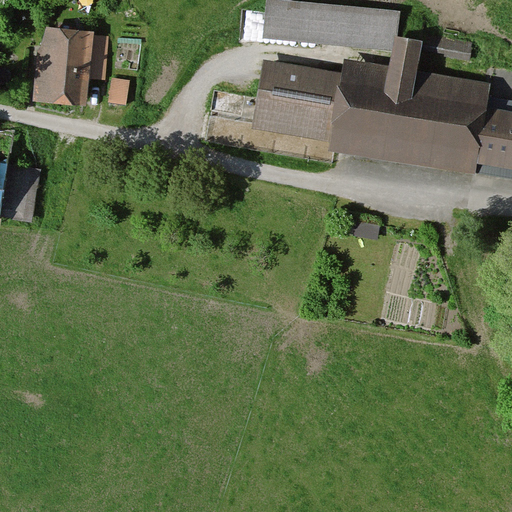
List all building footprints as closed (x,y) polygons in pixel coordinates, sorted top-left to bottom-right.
[(391,11),(262,2),(259,42),(385,51),(386,39),(389,39),(391,11)] [(108,40),(38,33),(31,103),(80,108),(83,81),(103,83),(108,40)] [(335,78),(258,64),(246,131),(322,145),(321,151),(467,177),(469,166),(511,173),(511,114),(480,109),(484,85),(408,72),(412,45),(388,41),(383,70),(338,62),(335,78)] [(127,101),(131,78),(116,76),(112,99),(127,101)] [(0,221),(24,225),(33,174),(2,168),(8,137),(0,135),(0,221)]
